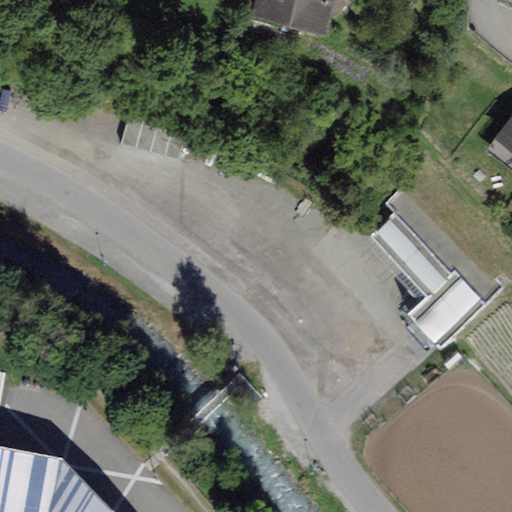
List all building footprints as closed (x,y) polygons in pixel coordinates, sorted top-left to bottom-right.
[(237,0),(234,15),(314,35),(322,0),(237,0)] [(511,100),(481,139),(511,163),(511,100)] [(179,158),(187,129),(129,114),(121,142),(179,158)] [(396,311),(431,350),(508,285),(410,179),(379,204),(387,214),(359,235),(415,295),(396,311)] [(107,511),(63,465),(0,451),(0,511),(107,511)]
